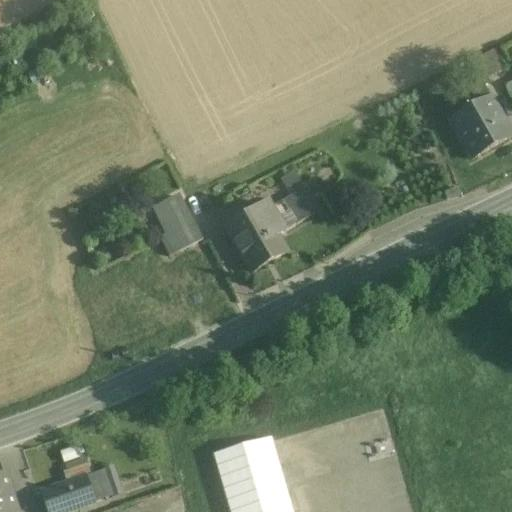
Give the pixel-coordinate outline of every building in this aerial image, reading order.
[(505,72),(495,52),(471,63),(481,83),(505,72)] [(487,98),(449,116),(472,158),(511,137),(511,129),(505,115),(498,119),(487,98)] [(267,207),(225,230),(251,275),(287,254),(277,238),(319,213),(305,190),(270,212),(267,207)] [(183,214),(175,198),(152,210),(160,227),(165,225),(170,234),(179,253),(202,242),(196,229),(195,229),(186,212),(183,214)] [(170,234),(159,239),(169,258),(179,253),(170,234)] [(129,282),(111,291),(119,306),(136,297),(129,282)] [(136,297),(119,306),(139,348),(177,329),(156,287),(136,297)] [(291,511),(270,440),(213,457),(228,511),(291,511)] [(62,462),(83,455),(80,445),(59,452),(62,462)] [(116,467),(90,471),(95,502),(121,498),(116,467)] [(16,511),(4,476),(0,476),(0,511),(16,511)] [(85,479),(66,485),(75,511),(94,505),(85,479)] [(66,485),(40,494),(45,511),(74,511),(75,511),(66,485)]
